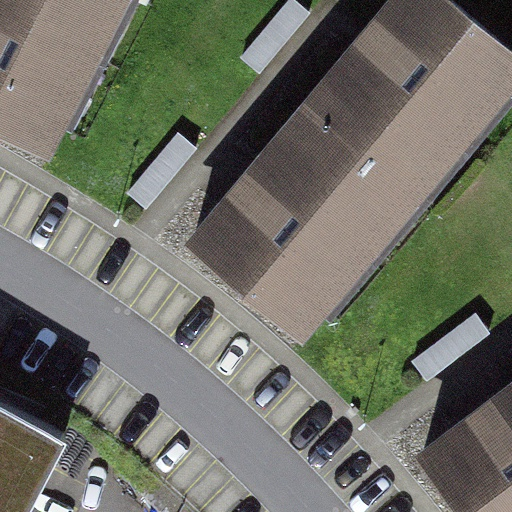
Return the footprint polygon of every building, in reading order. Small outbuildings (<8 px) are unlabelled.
[(123,0),(0,0),(0,139),(49,163),(127,2),(123,0)] [(511,56),(443,0),(401,0),(307,115),(419,207),(511,93),(511,56)] [(307,115),(195,250),(308,342),(419,207),(307,115)] [(511,511),(511,394),(422,465),(458,511),(511,511)] [(0,511),(33,511),(71,443),(0,405),(0,511)]
